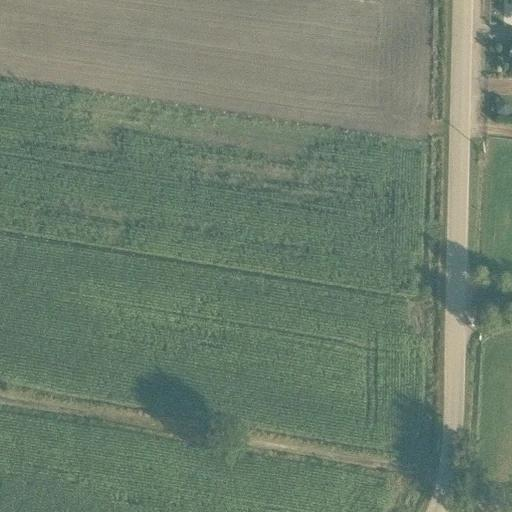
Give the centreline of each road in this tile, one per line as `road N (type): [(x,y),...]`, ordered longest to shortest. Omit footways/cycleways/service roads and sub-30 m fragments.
road 1 (unclassified): [(463,0),(453,423),(437,511)]
road 2 (track): [(449,474),(0,400)]
